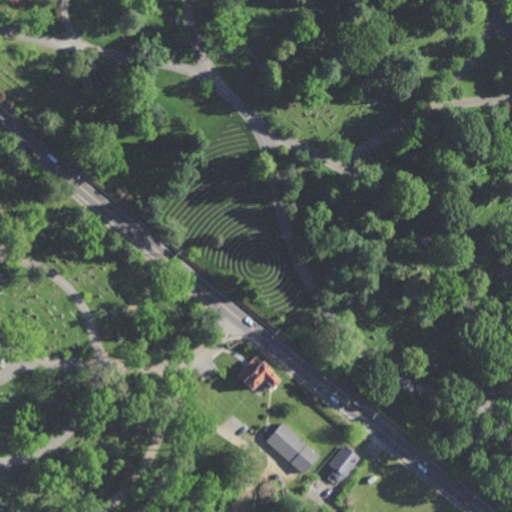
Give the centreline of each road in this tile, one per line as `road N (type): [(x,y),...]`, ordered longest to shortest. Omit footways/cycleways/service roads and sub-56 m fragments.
road 1 (residential): [(511,449),(468,314),(430,237),(372,190),(244,112),(212,78),(73,44)]
road 2 (primary): [(485,511),(0,122)]
